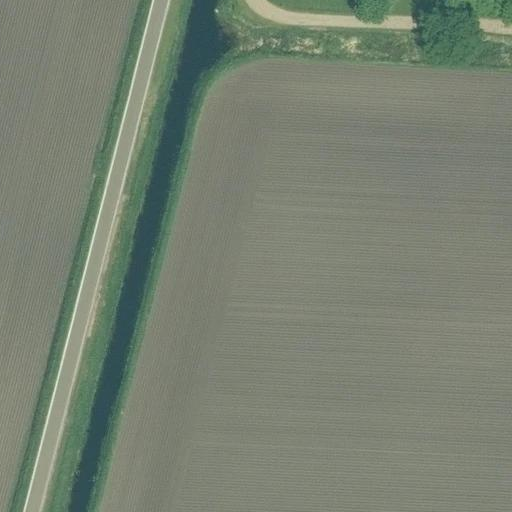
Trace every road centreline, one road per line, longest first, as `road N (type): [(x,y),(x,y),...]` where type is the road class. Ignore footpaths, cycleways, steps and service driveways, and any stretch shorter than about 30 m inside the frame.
road 1 (unclassified): [(33,511),(162,0)]
road 2 (track): [(251,0),(281,20),(511,31)]
